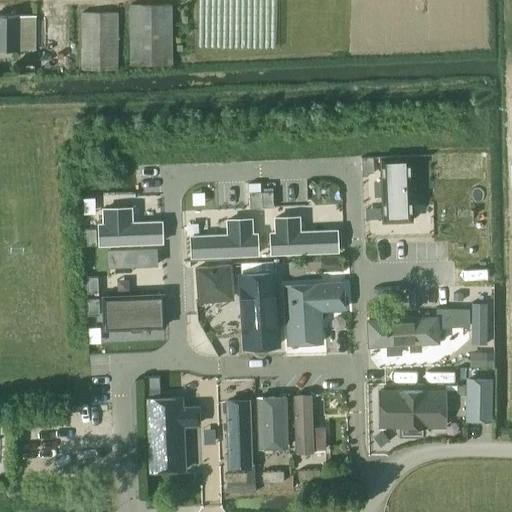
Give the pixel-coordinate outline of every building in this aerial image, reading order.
[(0,49),(34,50),(35,5),(0,3),(0,49)] [(129,66),(172,65),(172,5),(128,5),(129,66)] [(118,38),(117,13),(80,13),(81,70),(117,70),(117,59),(117,40),(119,40),(119,38),(118,38)] [(372,157),(360,158),(361,174),(373,174),(372,157)] [(260,192),(248,193),(248,209),(261,209),(260,192)] [(272,192),(260,192),(261,209),(273,208),(272,192)] [(95,229),(83,230),(84,246),(96,246),(95,229)] [(340,257),(320,258),(321,271),(341,270),(340,257)] [(216,286),(231,285),(230,265),(195,268),(198,302),(217,300),(216,286)] [(270,272),(233,274),(239,350),(275,347),(270,272)] [(97,277),(85,278),(86,294),(98,293),(97,277)] [(284,344),(318,342),(317,313),(343,312),(342,281),(281,284),(284,344)] [(98,299),(86,300),(87,316),(99,315),(98,299)] [(430,318),(370,320),(371,348),(432,346),(431,318),(430,318)] [(485,353),(474,353),(474,366),(485,366),(485,353)] [(159,377),(143,377),(143,389),(159,388),(159,377)] [(442,393),(376,393),(376,429),(442,430),(442,393)] [(309,428),(308,396),(288,396),(290,455),(321,454),(320,428),(309,428)] [(180,408),(180,398),(146,398),(142,399),(144,474),(178,474),(177,426),(190,425),(189,407),(180,408)] [(274,400),(253,401),(256,472),(261,472),(277,471),(276,460),(283,459),(283,444),(276,444),(274,400)] [(245,403),(221,404),(223,473),(226,473),(247,472),(245,403)] [(330,465),(322,465),(323,480),(347,479),(346,464),(330,465)] [(319,470),(298,471),(298,482),(319,481),(319,470)] [(277,471),(261,472),(262,483),(283,482),(282,471),(277,471)] [(247,472),(226,473),(226,484),(247,483),(247,472)]
